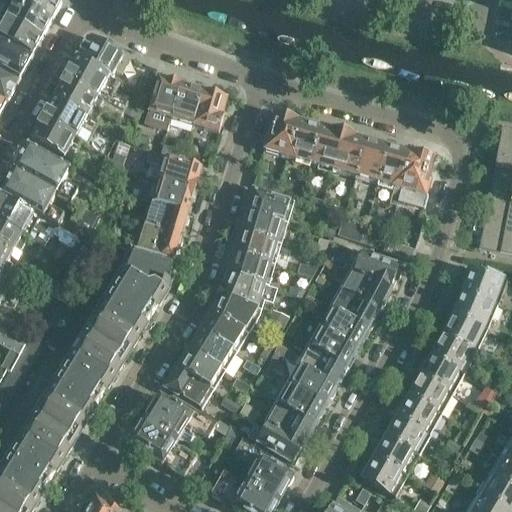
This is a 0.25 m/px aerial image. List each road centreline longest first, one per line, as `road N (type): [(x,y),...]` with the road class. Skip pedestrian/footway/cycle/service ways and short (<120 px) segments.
road 1 (residential): [(260,82),(464,137),(427,295),(303,511)]
road 2 (residential): [(88,464),(197,287),(260,82)]
road 3 (residential): [(89,0),(105,20),(260,82)]
road 4 (residential): [(0,159),(88,0)]
road 5 (residential): [(482,0),(478,22),(382,0)]
